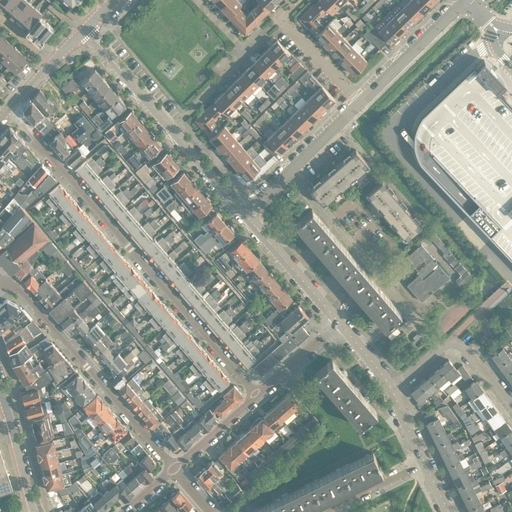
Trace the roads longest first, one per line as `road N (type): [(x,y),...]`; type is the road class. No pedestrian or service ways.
road 1 (residential): [(257,395),(7,111)]
road 2 (unclassified): [(492,42),(395,134),(395,143),(511,274)]
road 3 (residential): [(174,469),(17,287),(0,287)]
road 4 (tertiary): [(242,212),(85,28)]
road 5 (residential): [(511,405),(452,340),(388,385)]
road 6 (residential): [(288,170),(394,294)]
road 7 (residential): [(359,105),(463,0)]
road 8 (tertiary): [(339,322),(242,212)]
road 9 (residential): [(359,105),(281,20),(301,0)]
road 10 (tertiary): [(33,511),(0,383)]
